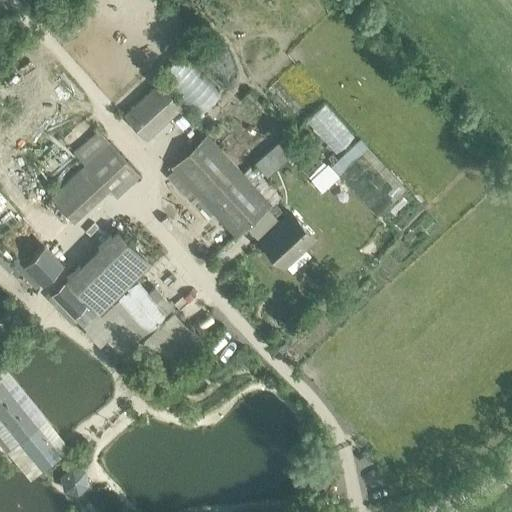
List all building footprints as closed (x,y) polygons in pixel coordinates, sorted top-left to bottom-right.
[(0,19),(0,39),(10,30),(0,19)] [(129,110),(151,134),(180,107),(159,83),(129,110)] [(352,134),(323,103),(305,120),(333,151),(352,134)] [(50,196),(73,221),(108,189),(115,197),(139,175),(98,130),(74,153),(84,165),(50,196)] [(170,166),(236,237),(271,205),(206,134),(170,166)] [(277,143),(254,163),(266,177),(289,157),(277,143)] [(262,240),(283,264),(311,238),(290,214),(262,240)] [(147,332),(167,316),(134,278),(149,264),(116,229),(63,278),(96,313),(115,295),(134,317),(130,321),(138,330),(142,327),(147,332)] [(25,263),(43,281),(60,264),(42,246),(25,263)] [(51,295),(74,318),(86,307),(63,283),(51,295)] [(0,418),(41,467),(59,452),(0,381),(0,418)] [(71,467),(60,476),(64,490),(77,493),(87,485),(84,471),(71,467)]
